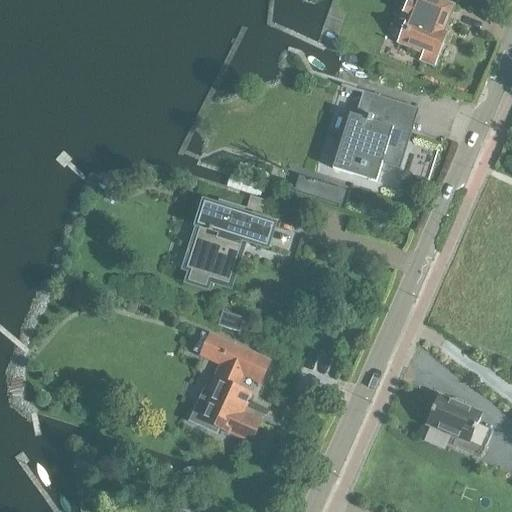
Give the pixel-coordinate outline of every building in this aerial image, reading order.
[(444,33),(454,7),(436,0),(409,0),(401,20),(408,23),(399,44),(425,54),(422,62),(435,67),(447,34),(444,33)] [(365,93),(357,117),(350,115),(333,169),(376,183),(382,166),(400,172),(406,153),(387,147),(401,105),(365,93)] [(230,176),(226,187),(260,198),(264,186),(230,176)] [(304,179),(299,193),(341,206),(346,191),(304,179)] [(208,278),(212,280),(228,285),(238,254),(235,254),(240,239),(271,250),(272,248),(267,246),(275,222),(273,222),(272,226),(200,203),(200,205),(201,205),(195,223),(194,223),(193,224),(201,227),(189,263),(211,270),(208,278)] [(244,319),(222,313),(218,327),(240,333),(244,319)] [(252,442),(260,424),(237,414),(241,407),(244,409),(250,396),(236,390),(242,376),(260,384),(268,364),(210,338),(209,340),(201,336),(194,354),(202,357),(201,359),(222,368),(204,410),(198,407),(190,425),(217,436),(220,431),(229,435),(230,433),(252,442)] [(425,427),(454,440),(451,447),(480,460),(492,433),(478,426),(482,417),(438,398),(425,427)]
